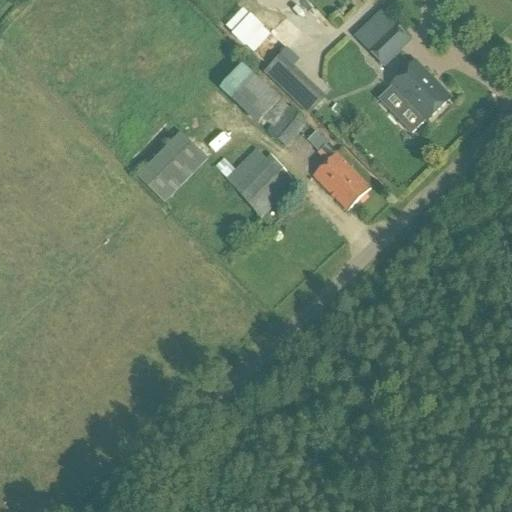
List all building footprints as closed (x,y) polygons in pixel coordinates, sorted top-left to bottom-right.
[(356,38),(367,49),(392,25),(381,13),(356,38)] [(367,49),(384,66),(409,41),(392,24),(392,25),(367,49)] [(304,65),(313,60),(303,42),(293,47),(304,65)] [(291,67),(276,81),(317,126),(332,112),(291,67)] [(397,92),(414,111),(416,109),(427,121),(450,101),(439,88),(440,87),(423,68),(397,92)] [(228,91),(278,145),(302,124),(251,69),(228,91)] [(285,151),(299,164),(320,140),(306,128),(285,151)] [(148,188),(164,204),(207,159),(192,144),(148,188)] [(241,167),(264,159),(259,144),(236,152),(241,167)] [(313,175),(347,211),(370,189),(336,153),(313,175)] [(236,189),(260,218),(295,185),(269,155),(236,189)]
